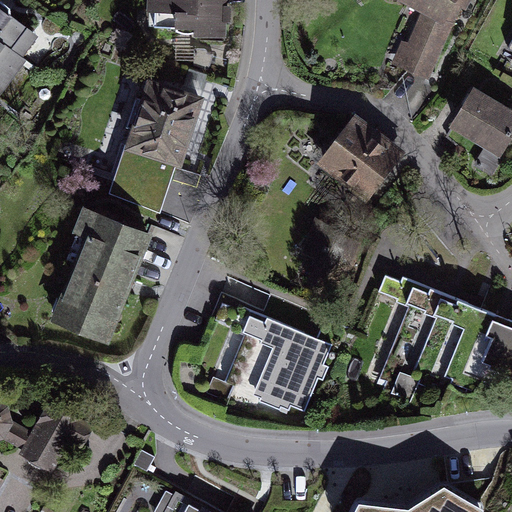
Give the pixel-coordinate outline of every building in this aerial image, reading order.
[(0,0),(0,48),(27,68),(51,36),(0,0)] [(54,0),(71,9),(74,0),(54,0)] [(226,0),(152,0),(153,27),(227,26),(226,0)] [(403,0),(430,12),(416,46),(408,43),(398,72),(437,84),(468,0),(403,0)] [(0,48),(0,98),(3,101),(27,68),(0,48)] [(199,99),(142,82),(109,195),(165,212),(199,99)] [(511,108),(475,85),(449,127),(507,163),(511,155),(511,108)] [(394,165),(343,118),(308,156),(360,203),(394,165)] [(155,232),(82,204),(73,227),(84,231),(49,319),(110,343),(155,232)] [(296,279),(340,294),(353,258),(309,243),(296,279)] [(511,320),(391,277),(383,297),(415,308),(385,390),(421,403),(434,368),(511,396),(511,320)] [(339,349),(252,313),(244,332),(279,347),(257,399),(309,421),(339,349)] [(238,377),(232,393),(252,400),(270,348),(253,342),(246,363),(224,356),(219,370),(238,377)] [(0,443),(8,443),(26,452),(35,433),(16,422),(16,411),(10,403),(0,399),(0,443)] [(26,452),(21,461),(53,478),(80,425),(48,408),(35,433),(26,452)] [(408,495),(352,485),(340,511),(483,511),(490,501),(445,470),(408,495)] [(150,511),(196,511),(161,492),(150,511)]
